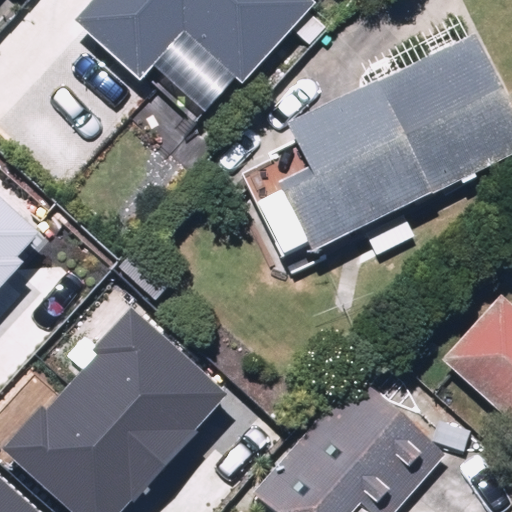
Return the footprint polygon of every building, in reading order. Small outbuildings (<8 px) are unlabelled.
[(84,0),(58,30),(125,91),(167,46),(224,99),(282,37),(297,51),(317,29),(285,0),(84,0)] [(511,136),(469,44),(268,139),(280,164),(228,188),(271,279),(511,165),(511,136)] [(41,232),(0,194),(0,290),(26,261),(20,255),(41,232)] [(511,328),(489,307),(429,373),(511,447),(511,328)] [(142,311),(14,450),(82,511),(103,511),(222,384),(142,311)] [(380,511),(429,462),(353,388),(241,503),(250,511),(380,511)] [(48,511),(0,467),(0,511),(48,511)]
